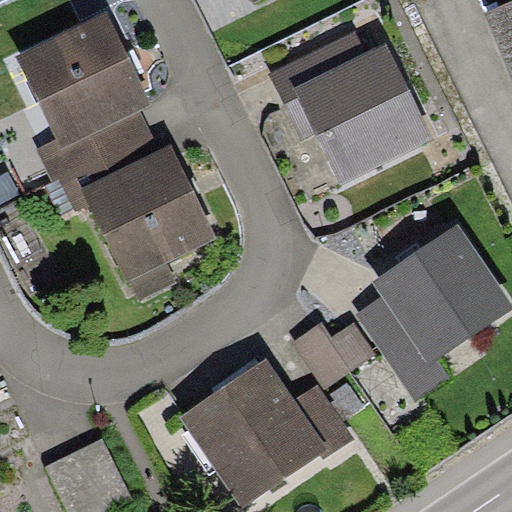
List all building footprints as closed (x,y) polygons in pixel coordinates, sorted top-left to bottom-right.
[(248,0),(254,11),(276,0),(248,0)] [(511,0),(492,0),(497,12),(486,17),(511,81),(511,0)] [(152,109),(105,15),(16,61),(58,141),(63,152),(141,114),(152,109)] [(388,48),(368,58),(355,31),(269,73),(303,144),(316,138),(343,194),(437,149),(410,92),(388,48)] [(83,191),(160,155),(141,114),(63,152),(58,141),(37,150),(53,183),(60,179),(77,214),(90,207),(83,191)] [(160,155),(83,191),(90,207),(129,286),(132,285),(139,300),(175,283),(166,266),(216,242),(171,149),(160,155)] [(511,305),(511,303),(458,228),(413,260),(373,288),(382,301),(360,316),(416,396),(448,373),(437,358),(511,305)] [(320,328),(296,344),(325,389),(374,357),(354,327),(330,342),(320,328)] [(293,407),(264,365),(229,389),(182,421),(243,510),(322,456),(325,461),(352,442),(317,390),(293,407)] [(54,470),(73,511),(114,511),(136,502),(109,444),(54,470)]
